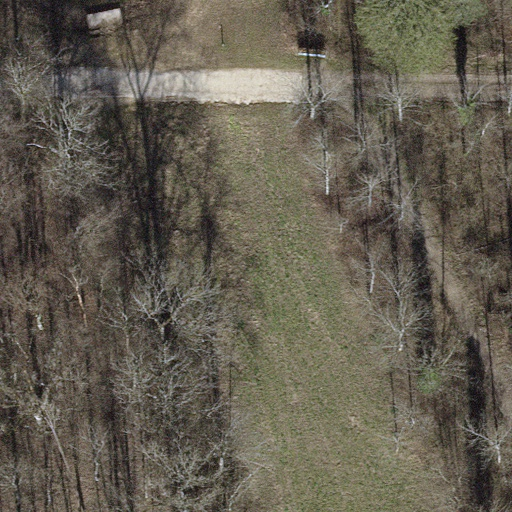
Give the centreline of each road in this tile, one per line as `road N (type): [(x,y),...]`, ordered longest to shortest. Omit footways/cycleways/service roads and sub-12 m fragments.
road 1 (track): [(0,86),(345,85)]
road 2 (track): [(345,85),(511,85)]
